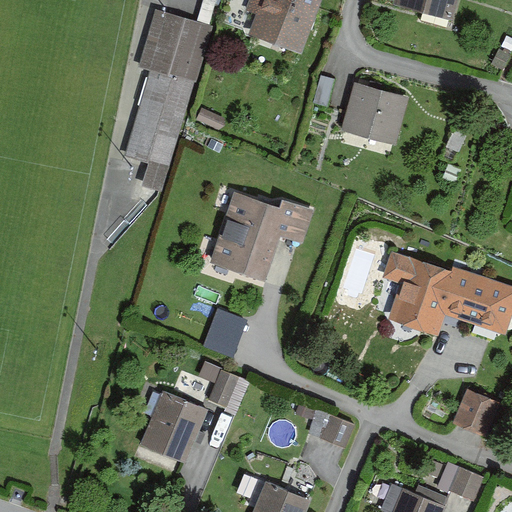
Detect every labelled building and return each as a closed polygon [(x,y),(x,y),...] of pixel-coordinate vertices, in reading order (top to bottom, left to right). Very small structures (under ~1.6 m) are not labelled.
[(309,0),(246,0),(233,35),(288,56),(309,0)] [(454,0),(382,0),(381,9),(448,26),(454,0)] [(203,29),(153,16),(117,153),(167,166),(203,29)] [(403,102),(350,87),(337,131),(390,147),(403,102)] [(276,202),(273,211),(228,198),(208,268),(260,283),(273,239),(300,247),(310,212),(276,202)] [(511,310),(511,284),(392,246),(383,273),(400,279),(388,315),(439,332),(445,311),(506,330),(511,310)] [(233,353),(247,315),(219,305),(205,342),(233,353)] [(244,380),(215,373),(208,402),(237,409),(244,380)] [(203,408),(161,391),(138,448),(179,465),(203,408)] [(493,403),(464,393),(452,429),(481,439),(493,403)] [(351,430),(327,421),(321,438),(345,447),(351,430)] [(476,483),(444,468),(437,483),(469,499),(476,483)] [(303,511),(308,501),(259,483),(248,511),(303,511)] [(437,511),(438,510),(397,492),(388,511),(437,511)]
